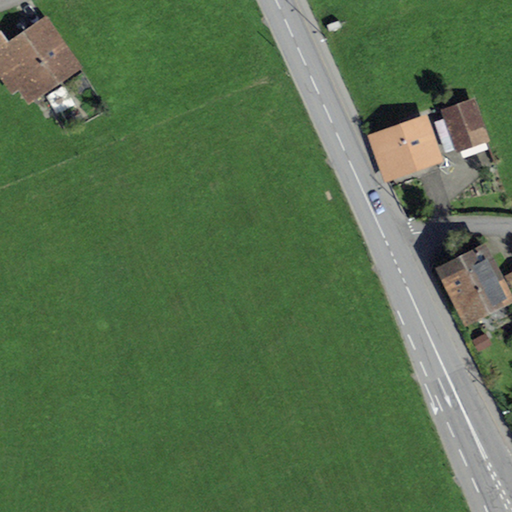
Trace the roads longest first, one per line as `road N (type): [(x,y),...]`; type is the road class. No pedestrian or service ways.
road 1 (secondary): [(388,247),(511,510)]
road 2 (secondary): [(278,0),(388,247)]
road 3 (residential): [(388,247),(439,230),(511,224)]
